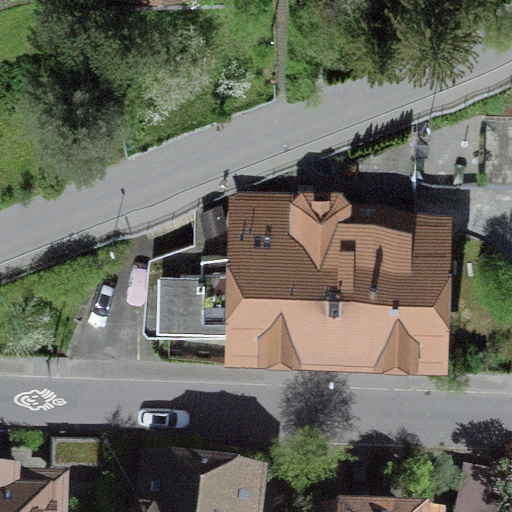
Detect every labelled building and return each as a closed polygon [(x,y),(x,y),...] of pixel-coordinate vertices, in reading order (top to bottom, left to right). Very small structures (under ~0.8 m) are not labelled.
[(435,131),(433,179),(511,182),(511,116),(477,115),(435,131)] [(407,141),(406,178),(433,179),(435,131),(407,141)] [(153,264),(152,313),(160,321),(432,330),(435,230),(377,228),(384,218),(405,218),(406,178),(407,141),(344,165),(343,192),(301,190),(300,225),(246,224),(244,268),(200,266),(153,264)] [(200,266),(244,268),(246,224),(300,225),(301,166),(268,165),(202,195),(200,266)] [(54,443),(53,468),(104,469),(104,444),(54,443)] [(465,468),(457,511),(497,511),(505,476),(465,468)] [(249,511),(253,487),(152,476),(148,511),(249,511)] [(0,511),(54,511),(55,492),(15,491),(16,479),(0,478),(0,511)]
